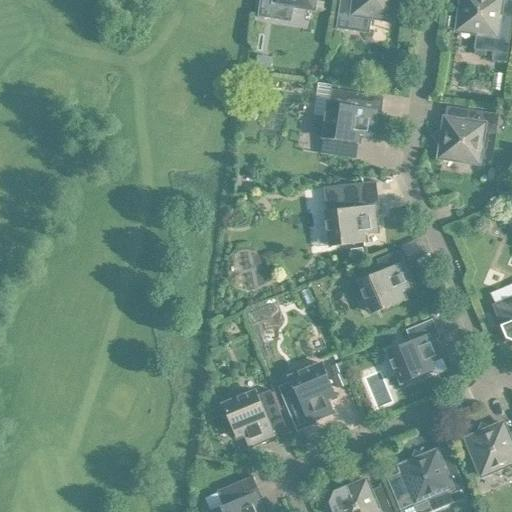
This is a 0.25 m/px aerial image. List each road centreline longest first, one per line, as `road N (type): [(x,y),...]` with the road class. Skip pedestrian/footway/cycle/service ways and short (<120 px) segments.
road 1 (residential): [(494,384),(401,170),(427,0)]
road 2 (residential): [(300,511),(283,470),(494,384)]
